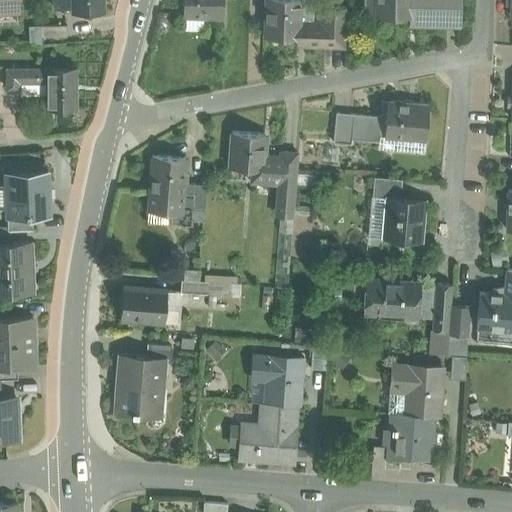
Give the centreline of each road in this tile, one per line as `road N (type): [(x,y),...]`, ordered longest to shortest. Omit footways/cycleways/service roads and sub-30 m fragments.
road 1 (residential): [(111,122),(480,54)]
road 2 (tertiary): [(111,122),(77,287),(77,470)]
road 3 (residential): [(320,491),(77,470)]
road 4 (residential): [(458,257),(480,54)]
road 5 (residential): [(511,508),(320,491)]
road 6 (tertiary): [(143,0),(111,122)]
